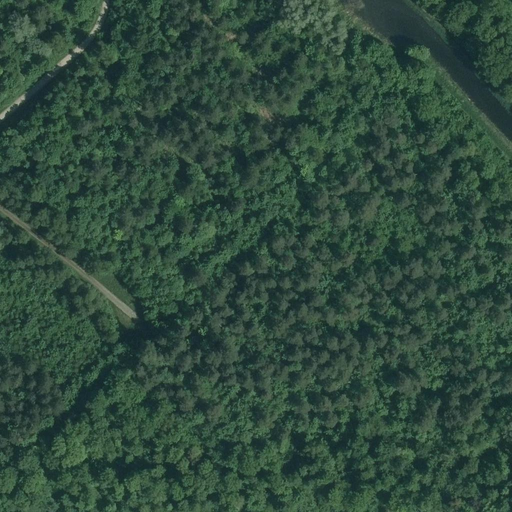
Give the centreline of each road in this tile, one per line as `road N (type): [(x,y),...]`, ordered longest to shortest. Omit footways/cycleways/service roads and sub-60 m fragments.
road 1 (track): [(147,328),(361,134),(389,123),(436,81)]
road 2 (track): [(0,207),(136,318)]
road 3 (track): [(0,119),(91,37),(106,0)]
road 4 (track): [(511,161),(419,62)]
